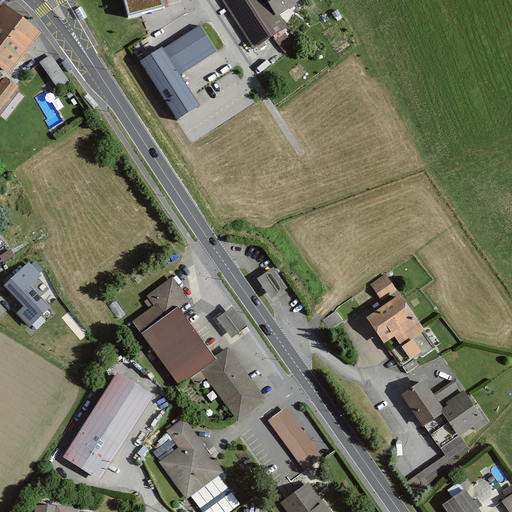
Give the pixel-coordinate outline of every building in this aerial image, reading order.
[(161,0),(120,0),(125,20),(164,10),(161,0)] [(221,0),(255,50),(288,28),(280,17),(305,0),(221,0)] [(2,4),(0,6),(0,67),(10,76),(42,35),(2,4)] [(159,45),(133,62),(174,123),(195,109),(173,76),(217,47),(204,27),(165,53),(159,45)] [(59,88),(70,80),(51,54),(40,62),(59,88)] [(0,112),(19,87),(5,77),(0,83),(0,112)] [(24,263),(2,285),(21,304),(12,313),(27,328),(49,306),(30,287),(39,278),(24,263)] [(274,268),(258,279),(273,300),(289,289),(274,268)] [(399,295),(386,276),(370,288),(383,306),(399,295)] [(173,277),(147,295),(154,307),(134,321),(179,386),(204,368),(240,419),(266,402),(227,347),(214,356),(181,309),(191,302),(173,277)] [(435,347),(399,295),(383,306),(365,318),(401,370),(435,347)] [(248,328),(231,307),(215,320),(232,341),(248,328)] [(154,398),(117,374),(63,457),(100,481),(154,398)] [(435,399),(424,384),(402,399),(426,432),(444,419),(458,438),(441,450),(446,457),(404,487),(415,503),(478,457),(464,439),(486,424),(457,384),(435,399)] [(288,410),(270,422),(305,474),(324,462),(288,410)] [(184,419),(162,435),(175,453),(159,464),(185,501),(223,474),(184,419)] [(507,500),(502,503),(507,511),(511,511),(511,485),(502,492),(507,500)] [(329,511),(311,486),(282,506),(286,511),(329,511)] [(479,511),(466,493),(442,510),(444,511),(479,511)]
